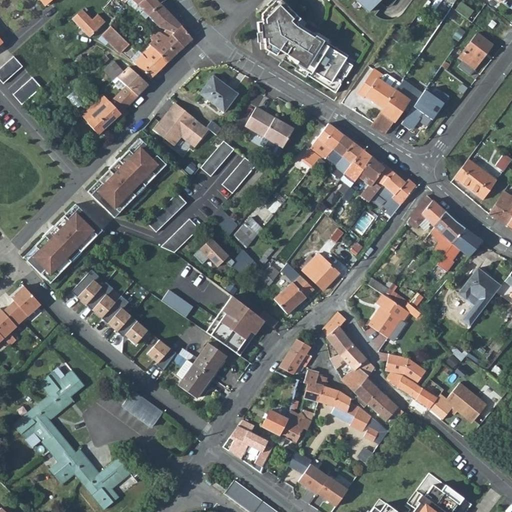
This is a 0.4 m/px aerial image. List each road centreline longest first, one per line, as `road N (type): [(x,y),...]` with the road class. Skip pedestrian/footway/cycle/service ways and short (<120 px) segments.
road 1 (residential): [(22,271),(209,444)]
road 2 (residential): [(210,43),(419,171)]
road 3 (residential): [(210,43),(79,181)]
road 4 (residential): [(314,313),(209,444)]
road 5 (residential): [(511,49),(419,171)]
road 6 (residential): [(426,178),(337,300)]
road 7 (residential): [(402,407),(337,300)]
road 8 (residential): [(511,494),(420,417)]
